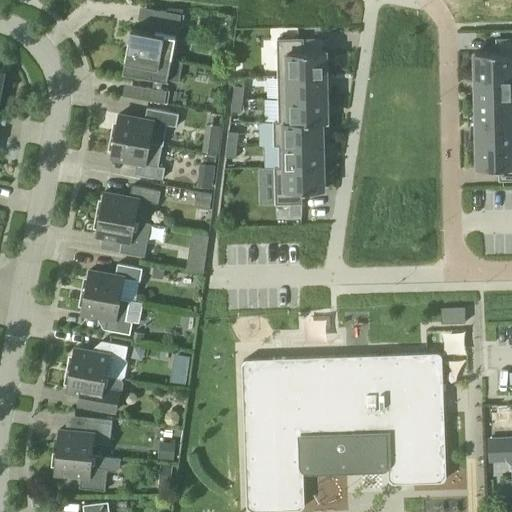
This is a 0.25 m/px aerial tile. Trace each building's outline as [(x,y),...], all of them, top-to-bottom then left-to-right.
[(159,23),(181,27),(183,16),(161,12),(159,23)] [(126,50),(171,59),(176,36),(155,32),(155,33),(131,28),(128,42),(126,50)] [(471,76),(511,75),(511,37),(494,38),(495,50),(470,51),(471,76)] [(277,76),(325,74),(324,51),(303,52),(302,40),(276,41),(276,45),(277,76)] [(171,59),(126,50),(122,73),(141,76),(142,76),(167,81),(167,79),(178,81),(181,63),(171,61),(171,59)] [(278,99),(325,96),(325,74),(277,76),(278,99)] [(471,99),(511,98),(511,75),(471,76),(471,99)] [(234,86),(232,99),(242,100),(244,87),(234,86)] [(169,91),(146,87),(144,100),(167,104),(169,91)] [(210,105),(220,106),(222,94),(212,92),(210,105)] [(278,120),(321,121),(324,121),(325,96),(278,99),(278,120)] [(511,98),(471,99),(472,122),(511,120),(511,98)] [(232,99),(231,111),(240,113),(242,100),(232,99)] [(114,136),(160,144),(162,145),(166,125),(175,127),(178,115),(147,109),(145,120),(118,114),(114,136)] [(279,144),(321,143),(321,121),(278,120),(273,121),(274,144),(279,144)] [(472,145),(511,143),(511,120),(472,122),(472,145)] [(219,155),(220,143),(222,128),(206,126),(202,152),(216,154),(219,155)] [(228,131),(227,144),(237,145),(238,133),(228,131)] [(160,144),(114,136),(110,157),(136,162),(133,174),(161,179),(164,167),(156,166),(160,144)] [(279,167),(323,166),(321,143),(279,144),(279,167)] [(511,143),(472,145),(473,168),(486,168),(498,168),(498,181),(511,180),(511,143)] [(227,144),(225,157),(235,158),(237,145),(227,144)] [(322,190),(323,166),(279,167),(274,167),(275,204),(288,203),(300,203),(301,203),(301,191),(322,190)] [(211,188),(212,180),(199,178),(198,186),(211,188)] [(99,214),(146,222),(149,202),(157,203),(159,191),(132,186),(129,197),(103,192),(99,214)] [(208,210),(211,194),(195,192),(193,208),(208,210)] [(300,203),(288,203),(288,215),(300,215),(300,203)] [(146,222),(99,214),(95,235),(121,240),(119,252),(143,257),(150,223),(146,222)] [(189,252),(205,254),(207,236),(191,234),(189,252)] [(85,291),(120,298),(124,278),(139,281),(142,269),(117,264),(115,275),(89,270),(85,291)] [(163,280),(164,271),(153,269),(151,279),(163,280)] [(136,301),(120,298),(85,291),(81,313),(106,317),(104,329),(129,334),(131,324),(137,325),(142,302),(136,301)] [(440,308),(441,323),(441,324),(465,323),(464,307),(440,308)] [(133,341),(139,342),(141,333),(134,332),(133,341)] [(74,348),(70,369),(120,379),(124,376),(126,362),(124,359),(127,347),(103,342),(101,353),(74,348)] [(241,365),(242,404),(243,415),(246,506),(246,507),(246,508),(247,508),(247,509),(248,509),(248,510),(249,510),(249,511),(250,511),(251,511),(252,511),(279,510),(286,510),(298,510),(299,509),(300,509),(301,509),(302,508),(303,507),(303,506),(304,506),(304,505),(304,504),(303,469),(311,469),(319,469),(328,468),(331,468),(346,468),(381,467),(387,466),(388,478),(388,479),(388,480),(389,481),(389,482),(390,482),(390,483),(391,483),(392,483),(393,483),(394,483),(406,483),(413,483),(440,482),(441,482),(442,482),(442,481),(443,481),(444,480),(445,479),(445,478),(445,477),(446,477),(446,476),(443,414),(443,390),(442,381),(441,358),(441,357),(441,356),(441,355),(440,355),(440,354),(439,354),(439,353),(438,353),(437,353),(436,353),(426,353),(390,354),(373,355),(273,358),(246,359),(245,359),(244,359),(244,360),(243,360),(243,361),(242,361),(242,362),(241,363),(241,364),(241,365)] [(170,382),(184,384),(186,370),(172,368),(170,382)] [(120,379),(70,369),(66,390),(92,395),(89,409),(114,413),(117,399),(120,396),(123,382),(120,379)] [(109,445),(112,417),(88,414),(86,433),(59,430),(56,451),(76,453),(92,455),(93,443),(109,445)] [(511,511),(511,437),(486,438),(488,463),(505,462),(511,467),(511,479),(505,479),(506,511),(511,511)] [(172,461),(174,445),(159,444),(158,459),(172,461)] [(187,458),(211,460),(211,446),(188,445),(187,458)] [(76,453),(56,451),(54,473),(80,475),(79,488),(104,491),(106,470),(115,471),(119,468),(120,458),(92,455),(76,453)] [(186,466),(187,477),(207,476),(207,465),(186,466)] [(159,484),(168,485),(169,469),(160,468),(159,484)] [(187,496),(184,511),(202,511),(204,499),(187,496)] [(108,511),(107,503),(81,506),(81,511),(108,511)]
